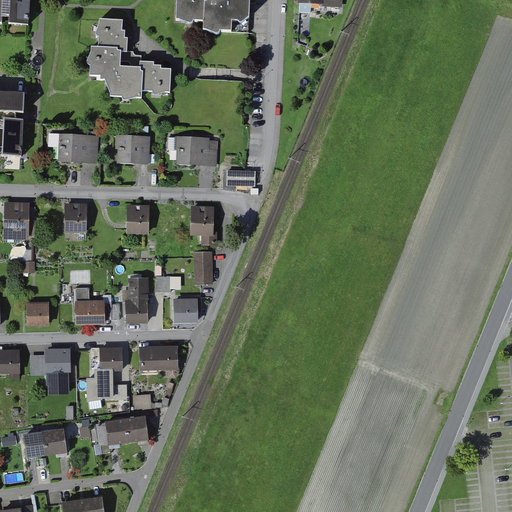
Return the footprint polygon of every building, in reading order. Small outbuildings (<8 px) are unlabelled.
[(32,0),(0,0),(0,24),(31,26),(32,0)] [(223,0),(223,1),(206,1),(205,0),(178,0),(178,21),(203,22),(203,33),(249,34),(250,18),(250,0),(223,0)] [(342,0),(298,0),(298,3),(322,4),(322,7),(342,8),(342,0)] [(158,63),(144,63),(144,68),(126,68),(126,53),(130,53),(131,34),(122,34),(122,21),(104,21),(104,50),(94,49),(93,78),(114,78),(113,98),(143,99),(143,90),(172,91),(173,71),(158,71),(158,63)] [(27,93),(0,91),(0,156),(25,158),(27,93)] [(100,138),(62,137),(61,164),(99,165),(100,138)] [(156,138),(121,138),(120,167),(155,168),(156,138)] [(219,139),(178,139),(178,166),(218,167),(219,139)] [(245,174),(236,174),(236,187),(257,187),(257,171),(245,170),(245,174)] [(33,204),(8,204),(7,240),(32,240),(33,204)] [(89,205),(67,205),(68,235),(90,234),(89,205)] [(214,205),(193,207),(195,235),(216,233),(214,205)] [(152,206),(129,206),(129,236),(152,235),(152,206)] [(11,249),(13,261),(33,259),(31,247),(11,249)] [(211,254),(195,254),(196,284),(212,283),(211,254)] [(34,272),(35,261),(25,261),(24,272),(34,272)] [(157,290),(170,290),(170,275),(157,275),(157,290)] [(170,275),(171,289),(182,289),(181,275),(170,275)] [(147,280),(130,281),(131,303),(127,303),(128,323),(146,323),(146,302),(147,302),(147,280)] [(89,289),(76,290),(77,324),(105,324),(105,321),(119,320),(119,305),(105,305),(105,303),(89,304),(89,289)] [(196,301),(176,302),(177,323),(197,322),(196,301)] [(48,305),(28,305),(29,326),(49,325),(48,305)] [(180,344),(141,347),(143,370),(182,368),(180,344)] [(121,349),(102,350),(102,370),(96,370),(96,379),(88,380),(89,401),(127,400),(127,386),(114,386),(114,371),(122,371),(121,349)] [(70,350),(48,350),(48,357),(32,358),(32,375),(49,375),(49,396),(70,396),(70,350)] [(19,352),(0,352),(0,373),(19,373),(19,352)] [(134,395),(135,408),(152,407),(151,394),(134,395)] [(149,416),(111,420),(113,445),(152,441),(149,416)] [(68,430),(28,432),(29,456),(69,454),(68,430)] [(108,511),(107,496),(66,501),(67,511),(108,511)]
